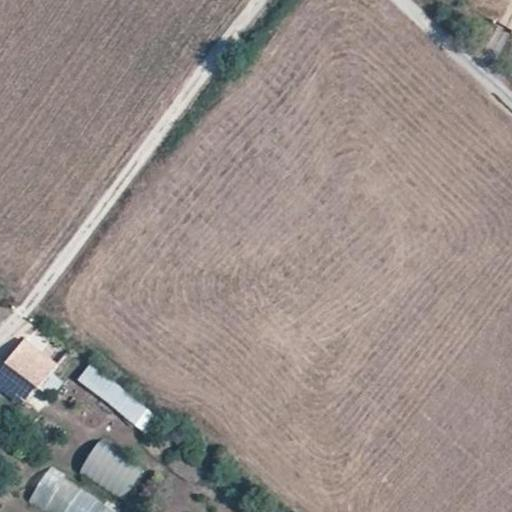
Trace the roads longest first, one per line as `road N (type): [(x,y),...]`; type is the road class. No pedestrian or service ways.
road 1 (track): [(271,0),(37,305)]
road 2 (unclassified): [(404,0),(511,103)]
